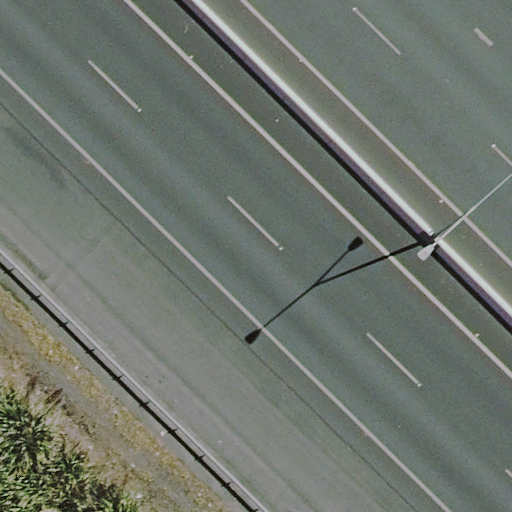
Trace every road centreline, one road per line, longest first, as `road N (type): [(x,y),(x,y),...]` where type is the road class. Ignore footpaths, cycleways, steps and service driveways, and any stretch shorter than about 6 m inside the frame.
road 1 (motorway): [(511,484),(12,0)]
road 2 (motorway): [(341,0),(511,169)]
